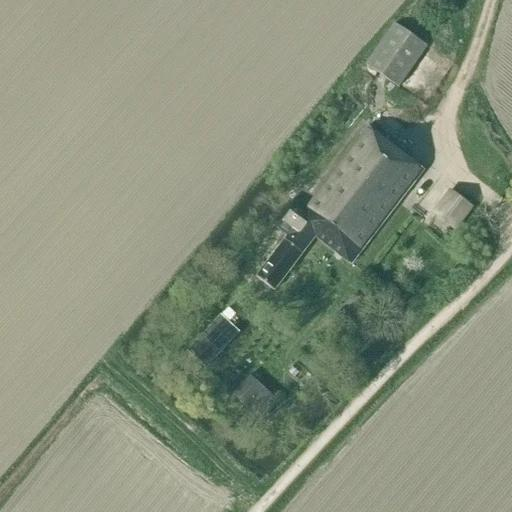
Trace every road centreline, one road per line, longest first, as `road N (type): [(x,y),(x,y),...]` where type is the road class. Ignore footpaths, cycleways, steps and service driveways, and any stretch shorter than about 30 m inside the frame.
road 1 (unclassified): [(258,511),(503,251),(511,230)]
road 2 (track): [(491,0),(434,149)]
